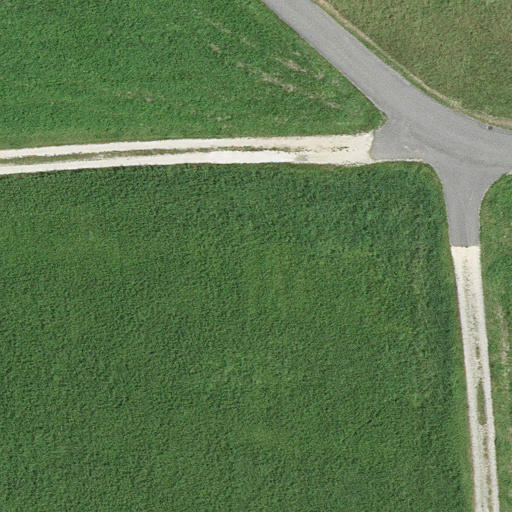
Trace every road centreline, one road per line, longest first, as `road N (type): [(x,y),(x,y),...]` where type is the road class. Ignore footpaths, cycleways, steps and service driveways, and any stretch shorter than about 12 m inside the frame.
road 1 (track): [(0,169),(464,150),(486,511)]
road 2 (residential): [(511,150),(464,150),(287,0)]
